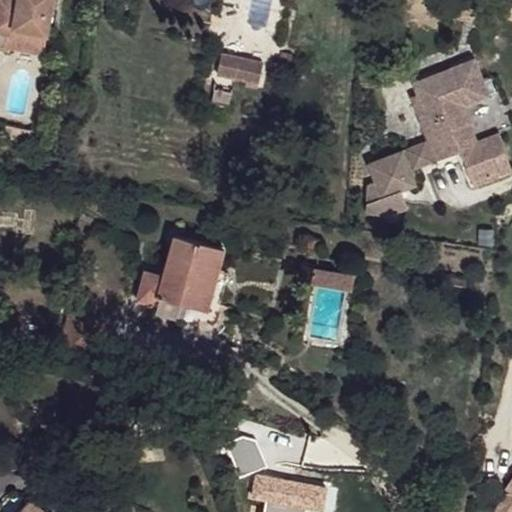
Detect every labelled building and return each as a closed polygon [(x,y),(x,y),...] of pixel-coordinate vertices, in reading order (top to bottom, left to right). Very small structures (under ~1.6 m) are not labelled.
[(54,0),(0,0),(0,52),(9,53),(9,48),(11,37),(46,42),(54,0)] [(11,37),(9,48),(44,54),(46,42),(11,37)] [(266,66),(223,57),(219,77),(262,86),(266,66)] [(425,142),(434,160),(457,151),(468,180),(494,171),(507,166),(502,150),(495,130),(474,137),(463,108),(481,102),(474,83),(480,78),(472,59),(410,82),(416,95),(424,118),(418,121),(425,142)] [(45,76),(37,126),(49,128),(58,78),(45,76)] [(474,83),(481,102),(499,93),(490,76),(480,78),(474,83)] [(416,95),(407,99),(418,121),(424,118),(416,95)] [(32,133),(6,129),(3,141),(30,146),(32,133)] [(425,142),(401,150),(409,170),(434,160),(425,142)] [(374,182),(382,199),(414,185),(409,170),(401,150),(367,163),(374,181),(374,182)] [(366,185),(371,201),(382,199),(374,182),(366,185)] [(230,248),(173,232),(160,271),(153,294),(203,306),(215,265),(225,269),(230,248)] [(215,265),(203,306),(212,309),(225,269),(215,265)] [(317,281),(346,287),(351,288),(353,271),(320,266),(317,281)] [(141,267),(133,296),(143,295),(153,294),(160,271),(141,267)] [(66,312),(58,348),(89,354),(98,320),(66,312)] [(227,371),(220,392),(237,397),(244,378),(227,371)] [(510,490),(496,507),(511,509),(511,476),(506,485),(510,490)] [(41,511),(25,498),(13,511),(41,511)]
